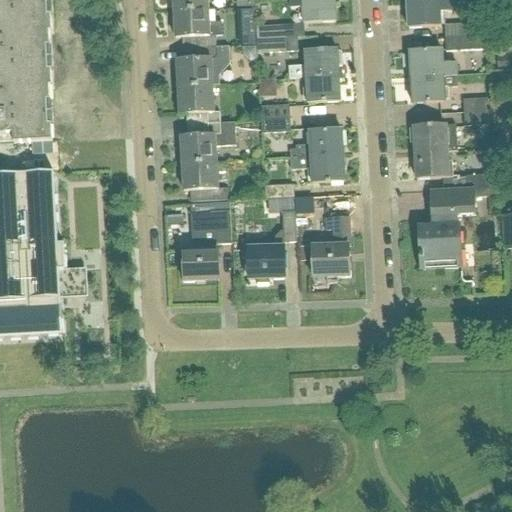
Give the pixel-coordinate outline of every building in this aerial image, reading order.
[(0,0),(0,139),(15,138),(15,146),(32,146),(33,153),(55,152),(53,144),(51,90),(53,90),(51,35),(53,35),(51,0),(0,0)] [(174,0),(176,14),(210,12),(209,0),(174,0)] [(292,12),(304,11),(305,27),(338,25),(336,0),(310,0),(291,1),(292,12)] [(454,1),(440,2),(440,3),(408,5),(409,31),(442,30),(441,16),(455,15),(454,1)] [(184,41),(184,52),(218,50),(217,38),(222,37),(222,24),(210,25),(210,12),(176,14),(177,41),(184,41)] [(445,28),(446,42),(485,40),(484,25),(445,28)] [(258,43),(287,41),(286,28),(257,29),(258,43)] [(486,51),(485,40),(446,42),(447,54),(486,51)] [(299,41),(287,41),(258,43),(259,57),(300,54),(299,41)] [(178,63),(179,90),(214,89),(213,62),(218,62),(218,50),(184,52),(185,63),(178,63)] [(306,54),(307,67),(290,68),(290,81),(307,80),(341,79),(340,69),(344,68),(344,54),(339,54),(339,52),(306,54)] [(458,66),(444,67),(443,53),(410,55),(411,56),(406,57),(407,71),(411,70),(412,81),(459,78),(458,66)] [(459,89),(459,78),(412,81),(413,107),(446,105),(445,89),(459,89)] [(341,79),(307,80),(309,106),(342,105),(341,79)] [(222,127),(222,126),(221,115),(215,115),(214,89),(179,90),(181,118),(188,117),(188,128),(222,127)] [(463,102),(464,118),(489,117),(488,100),(463,102)] [(262,123),(291,121),(290,108),(261,109),(262,123)] [(489,117),(464,118),(465,129),(490,127),(489,117)] [(291,121),(262,123),(263,136),(292,135),(291,121)] [(182,140),(183,167),(218,165),(217,149),(236,148),(235,126),(222,126),(222,127),(188,128),(189,139),(182,140)] [(415,130),(416,156),(448,155),(458,154),(457,128),(415,130)] [(290,152),(290,161),(344,159),(343,132),(310,134),(311,147),(297,148),(297,152),(290,152)] [(0,328),(58,325),(56,293),(63,293),(87,293),(87,272),(87,265),(66,266),(63,236),(57,237),(54,162),(40,161),(26,165),(18,166),(3,164),(0,164),(0,148),(15,148),(15,146),(15,138),(0,139),(0,328)] [(449,165),(448,155),(416,156),(417,182),(454,180),(453,165),(449,165)] [(291,172),(312,171),(313,186),(346,185),(344,159),(290,161),(291,172)] [(218,165),(183,167),(185,194),(191,193),(192,205),(229,203),(229,191),(219,192),(218,165)] [(469,191),(493,190),(492,176),(468,178),(469,191)] [(266,203),(296,201),(295,187),(266,189),(266,203)] [(493,190),(469,191),(441,193),(443,229),(420,230),(422,272),(463,270),(461,229),(460,229),(459,220),(477,219),(476,200),(494,199),(493,190)] [(296,202),(282,202),(284,246),(298,245),(296,202)] [(221,284),(220,252),(220,248),(233,247),(232,214),(212,215),(212,217),(192,218),(194,250),(198,250),(198,252),(184,253),(185,285),(221,284)] [(314,281),(351,279),(350,249),(352,249),(351,220),(326,221),(326,233),(335,233),(335,248),(313,249),(314,281)] [(285,250),(277,250),(277,242),(243,243),(244,259),(249,259),(250,282),(286,281),(285,250)] [(0,367),(0,386),(17,387),(17,368),(0,367)]
